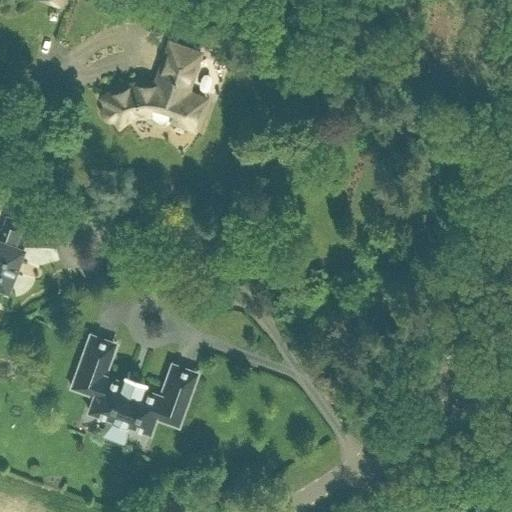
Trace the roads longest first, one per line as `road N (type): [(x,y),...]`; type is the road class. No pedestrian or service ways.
road 1 (track): [(21,22),(42,149),(59,174),(157,220),(242,292)]
road 2 (unclassified): [(280,511),(511,364)]
